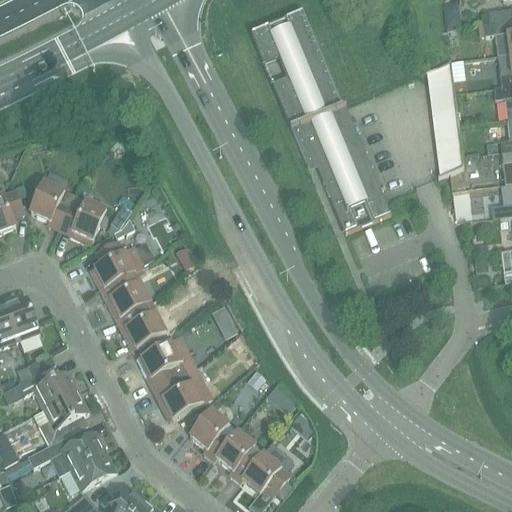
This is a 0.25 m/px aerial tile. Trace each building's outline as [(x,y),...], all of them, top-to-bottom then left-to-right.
[(511,0),(504,0),(503,7),(511,8),(511,0)] [(511,14),(488,17),(490,29),(511,25),(511,14)] [(299,129),(345,238),(391,219),(346,110),(343,111),(303,16),(251,37),(291,133),(299,129)] [(510,60),(510,59),(511,58),(511,25),(490,29),(484,29),(485,41),(495,40),(498,61),(510,60)] [(502,92),(494,94),(511,91),(511,58),(510,59),(510,60),(511,79),(500,81),(502,92)] [(442,64),(455,168),(478,165),(465,61),(442,64)] [(506,104),(508,124),(511,123),(511,91),(494,94),(495,105),(506,104)] [(500,146),(501,158),(511,156),(511,123),(508,124),(511,145),(500,146)] [(511,177),(511,156),(501,158),(503,170),(511,169),(511,177)] [(48,231),(59,236),(75,200),(63,195),(67,184),(51,177),(46,187),(44,186),(30,216),(50,226),(48,231)] [(0,237),(16,231),(13,224),(24,219),(15,195),(4,200),(0,190),(0,237)] [(75,200),(59,236),(84,247),(86,243),(93,246),(107,215),(75,200)] [(493,224),(511,221),(511,209),(492,212),(493,224)] [(100,294),(100,295),(144,272),(133,253),(125,257),(119,246),(96,258),(102,269),(95,273),(95,274),(91,276),(97,289),(102,287),(105,292),(100,294)] [(116,324),(116,325),(151,307),(135,277),(144,273),(144,272),(100,295),(113,319),(118,317),(120,322),(116,324)] [(5,309),(18,346),(40,338),(26,301),(5,309)] [(151,307),(116,325),(129,349),(133,347),(136,353),(167,337),(151,307)] [(0,364),(2,364),(0,357),(0,352),(18,346),(5,309),(0,310),(0,364)] [(221,336),(206,347),(214,358),(229,347),(221,336)] [(147,384),(153,395),(196,373),(180,343),(141,363),(151,382),(147,384)] [(29,371),(34,381),(39,379),(56,370),(50,359),(29,371)] [(196,373),(153,395),(165,420),(170,418),(173,424),(212,403),(196,373)] [(34,396),(44,415),(79,397),(68,377),(44,389),(39,379),(34,381),(17,390),(23,401),(34,396)] [(49,451),(51,451),(71,440),(65,429),(89,417),(79,397),(44,415),(50,428),(40,433),(49,451)] [(214,467),(217,463),(238,436),(212,415),(190,441),(207,455),(204,459),(214,467)] [(240,488),(243,484),(264,458),(238,436),(217,463),(233,476),(230,480),(240,488)] [(61,457),(71,476),(106,458),(96,438),(61,457)] [(243,484),(260,498),(265,492),(275,500),(291,479),(280,470),(288,461),(272,448),(264,458),(243,484)] [(51,451),(49,451),(28,462),(34,473),(56,461),(51,451)] [(0,460),(0,474),(12,470),(7,458),(0,460)] [(106,458),(71,476),(81,495),(116,477),(106,458)] [(96,511),(93,508),(88,511),(139,511),(145,506),(128,492),(111,511),(96,511)] [(69,511),(88,511),(93,508),(85,499),(69,511)]
